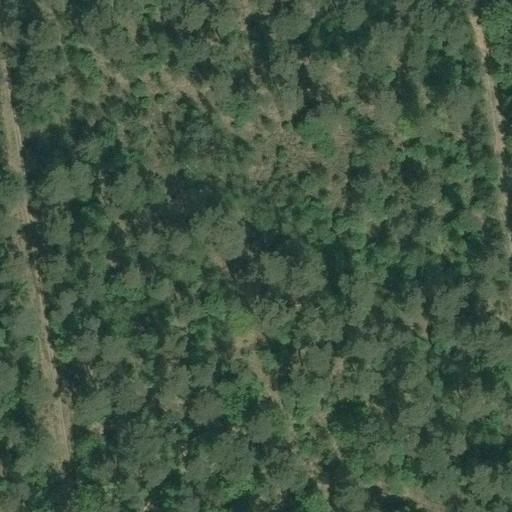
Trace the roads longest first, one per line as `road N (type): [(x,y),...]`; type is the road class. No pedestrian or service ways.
road 1 (track): [(0,3),(75,511)]
road 2 (track): [(462,511),(268,443),(65,456)]
road 3 (track): [(511,189),(484,0)]
